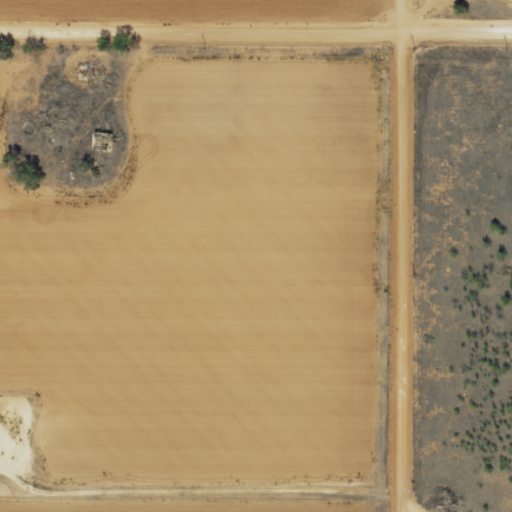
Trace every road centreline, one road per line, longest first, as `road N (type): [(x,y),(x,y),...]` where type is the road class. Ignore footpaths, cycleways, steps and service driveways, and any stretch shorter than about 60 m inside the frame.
road 1 (residential): [(397,511),(396,0)]
road 2 (residential): [(0,29),(511,29)]
